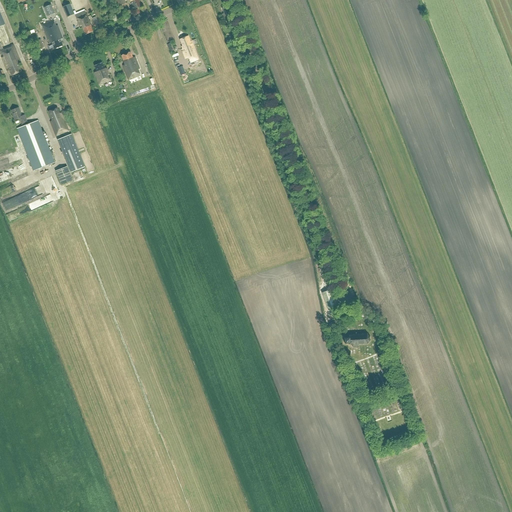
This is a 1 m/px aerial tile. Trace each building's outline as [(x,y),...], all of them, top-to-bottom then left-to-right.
[(129,0),(130,1),(131,1),(134,9),(141,5),(138,0),(129,0)] [(44,8),(48,16),(54,13),(51,5),(44,8)] [(70,6),(63,8),(67,18),(74,15),(70,6)] [(222,14),(225,19),(233,15),(229,7),(228,8),(227,6),(222,8),(225,13),(222,14)] [(0,12),(0,42),(0,43),(0,53),(1,54),(2,54),(3,57),(2,58),(8,72),(10,71),(12,76),(21,72),(18,63),(21,62),(0,12)] [(89,20),(87,14),(76,18),(80,26),(82,25),(86,34),(93,31),(91,27),(92,26),(89,20)] [(26,19),(30,29),(38,26),(35,16),(26,19)] [(43,24),(48,39),(49,39),(51,43),(53,42),(55,48),(63,45),(60,39),(63,38),(58,25),(56,26),(54,20),(43,24)] [(182,49),(188,63),(199,59),(192,41),(190,42),(188,36),(180,39),(184,48),(182,49)] [(35,42),(39,50),(44,48),(40,39),(35,42)] [(124,65),(129,79),(140,75),(138,70),(140,69),(135,57),(133,57),(131,52),(122,55),(125,64),(124,65)] [(109,74),(110,74),(107,67),(104,68),(103,63),(95,66),(97,71),(94,72),(100,85),(112,80),(111,77),(110,78),(109,74)] [(182,65),(178,67),(181,75),(186,73),(182,65)] [(20,134),(34,170),(55,162),(38,120),(29,124),(25,114),(22,116),(19,107),(12,110),(15,119),(20,118),(23,126),(18,128),(20,134)] [(57,108),(48,112),(52,121),(50,122),(56,136),(68,131),(61,112),(59,113),(57,108)] [(71,134),(57,140),(70,173),(84,167),(71,134)] [(72,180),(67,167),(55,171),(61,185),(72,180)] [(41,186),(19,196),(22,203),(44,193),(41,186)] [(330,290),(322,293),(328,310),(336,308),(330,290)] [(359,345),(359,343),(362,343),(362,344),(363,344),(363,343),(367,343),(368,344),(368,343),(368,342),(369,340),(370,340),(370,339),(369,339),(369,337),(370,337),(370,336),(369,336),(367,334),(367,333),(366,334),(363,334),(362,333),(362,334),(358,334),(358,333),(357,333),(357,335),(357,333),(355,333),(355,335),(354,335),(354,334),(353,334),(353,335),(349,335),(348,334),(348,335),(349,336),(349,337),(344,337),(344,343),(349,343),(348,344),(349,345),(350,344),(353,344),(353,347),(358,347),(358,345),(359,345)]
